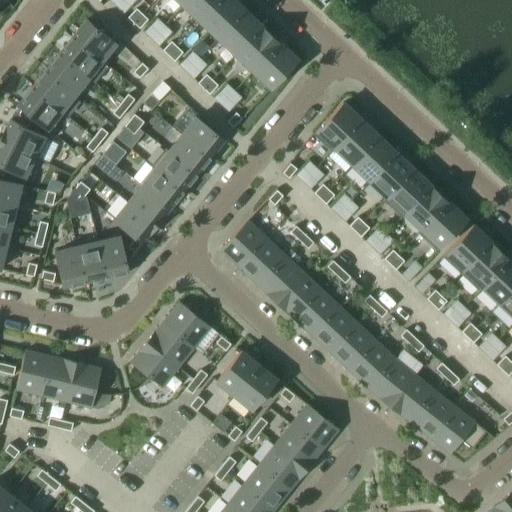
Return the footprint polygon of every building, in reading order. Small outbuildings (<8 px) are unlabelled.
[(111,0),(126,11),(134,0),(111,0)] [(199,24),(220,0),(187,0),(183,6),(181,7),(199,24)] [(216,40),(244,10),(233,0),(220,0),(199,24),(216,40)] [(134,23),(142,14),(136,9),(128,18),(134,23)] [(233,57),(262,27),(244,10),(216,40),(233,57)] [(148,20),(142,14),(134,23),(139,29),(148,20)] [(158,17),(145,31),(160,45),(173,31),(158,17)] [(115,43),(86,20),(72,38),(101,61),(115,43)] [(251,73),(279,43),(262,27),(233,57),(251,73)] [(101,61),(72,38),(58,54),(88,78),(101,61)] [(168,56),(177,47),(171,42),(163,51),(168,56)] [(271,89),(298,61),(279,43),(253,71),(270,88),(271,89)] [(183,53),(177,47),(168,56),(174,62),(183,53)] [(88,78),(58,54),(55,58),(45,71),(74,95),(75,94),(88,78)] [(139,78),(148,69),(142,64),(133,72),(139,78)] [(74,95),(45,71),(32,88),(64,114),(78,97),(75,94),(74,95)] [(203,89),(212,80),(206,75),(198,84),(203,89)] [(218,86),(212,80),(203,89),(209,94),(218,86)] [(160,99),(170,89),(162,82),(142,103),(150,110),(159,101),(160,99)] [(50,132),(64,114),(32,88),(17,106),(50,132)] [(127,109),(134,99),(128,94),(120,104),(127,109)] [(331,152),(361,120),(343,103),(313,134),(313,135),(331,152)] [(119,119),(127,109),(120,104),(113,113),(119,119)] [(236,113),(232,116),(227,122),(233,127),(242,118),(236,113)] [(27,128),(30,121),(19,115),(16,122),(27,128)] [(144,122),(134,115),(129,121),(139,129),(144,122)] [(211,158),(225,141),(196,117),(182,135),(211,158)] [(38,159),(48,138),(10,120),(0,140),(38,159)] [(349,168),(378,137),(361,120),(331,152),(349,168)] [(139,129),(129,121),(124,127),(134,135),(139,129)] [(100,143),(108,133),(101,128),(93,138),(100,143)] [(211,158),(182,135),(169,151),(168,152),(197,175),(211,158)] [(366,185),(396,153),(378,137),(349,168),(366,185)] [(92,152),(100,143),(93,138),(86,147),(92,152)] [(0,165),(28,179),(38,159),(0,140),(0,165)] [(112,142),(102,155),(116,165),(125,152),(112,142)] [(197,175),(168,152),(169,151),(165,148),(151,167),(154,170),(155,169),(184,192),(197,175)] [(383,201),(413,169),(396,153),(366,185),(383,201)] [(296,174),(312,187),(324,173),(309,160),(296,174)] [(297,169),(290,164),(282,174),(289,179),(297,169)] [(184,192),(155,169),(154,170),(141,186),(170,209),(184,192)] [(401,218),(431,186),(413,169),(383,201),(401,218)] [(15,205),(20,184),(0,178),(0,202),(15,206),(15,205)] [(90,190),(80,182),(75,188),(85,196),(90,190)] [(320,199),(328,190),(322,185),(314,193),(320,199)] [(170,209),(141,186),(128,203),(157,226),(170,209)] [(418,234),(448,202),(448,201),(432,186),(432,187),(431,186),(401,218),(418,234)] [(85,196),(75,188),(66,200),(70,218),(90,214),(85,196)] [(326,204),(334,196),(328,190),(320,199),(326,204)] [(52,205),(55,193),(47,191),(44,203),(52,205)] [(277,191),(268,200),(274,205),(283,196),(277,191)] [(332,207),(346,219),(358,205),(343,193),(332,207)] [(9,227),(14,229),(19,206),(15,205),(15,206),(0,202),(0,224),(10,227),(9,227)] [(437,251),(466,220),(467,220),(448,202),(418,234),(437,251)] [(157,226),(128,203),(114,220),(143,244),(157,226)] [(355,232),(363,223),(357,217),(349,226),(355,232)] [(239,267),(266,238),(248,221),(247,220),(220,250),(239,267)] [(45,235),(48,223),(40,221),(37,233),(45,235)] [(361,237),(369,228),(363,223),(355,232),(361,237)] [(0,246),(5,248),(9,227),(10,227),(0,224),(0,246)] [(461,274),(491,243),(473,225),(472,226),(443,257),(461,274)] [(304,234),(296,226),(290,232),(299,240),(304,234)] [(42,247),(45,235),(37,233),(34,245),(42,247)] [(313,243),(304,234),(299,240),(308,249),(313,243)] [(106,278),(98,242),(99,242),(97,237),(75,243),(76,247),(77,247),(85,283),(106,278)] [(128,273),(119,237),(99,242),(98,242),(106,278),(128,273)] [(140,246),(130,238),(125,245),(134,253),(140,246)] [(257,285),(285,255),(266,238),(239,267),(257,285)] [(508,259),(508,258),(492,243),(491,243),(461,274),(478,291),(508,259)] [(85,283),(77,247),(76,247),(55,252),(63,288),(85,283)] [(390,265),(398,256),(392,250),(384,259),(390,265)] [(275,302),(303,273),(285,255),(257,285),(275,302)] [(396,270),(404,261),(398,256),(390,265),(396,270)] [(496,307),(511,290),(511,262),(508,259),(478,291),(496,307)] [(341,269),(333,261),(327,267),(336,275),(341,269)] [(33,277),(36,265),(28,263),(25,275),(33,277)] [(350,277),(341,269),(336,275),(345,283),(350,277)] [(53,282),(55,274),(43,271),(41,279),(53,282)] [(294,319),(321,290),(303,273),(275,302),(294,319)] [(312,336),(340,307),(321,290),(294,319),(309,333),(312,336)] [(426,299),(432,305),(441,296),(435,290),(426,299)] [(511,322),(511,290),(496,307),(511,322)] [(378,303),(369,295),(364,301),(372,309),(378,303)] [(438,310),(446,301),(441,296),(432,305),(438,310)] [(458,326),(471,315),(458,301),(445,312),(458,326)] [(210,327),(179,302),(162,322),(194,347),(210,327)] [(381,318),(387,312),(378,303),(372,309),(381,318)] [(331,354),(358,324),(340,307),(312,336),(331,354)] [(194,347),(162,322),(146,342),(178,367),(184,360),(194,347)] [(467,338),(476,329),(470,323),(461,332),(467,338)] [(349,371),(377,342),(358,324),(331,354),(349,371)] [(473,343),(481,334),(476,329),(467,338),(473,343)] [(415,338),(406,330),(400,336),(409,344),(415,338)] [(492,331),(478,344),(493,359),(506,346),(492,331)] [(225,351),(231,344),(221,337),(216,343),(225,351)] [(424,346),(415,338),(409,344),(418,352),(424,346)] [(178,367),(146,342),(130,362),(150,378),(152,379),(162,387),(178,367)] [(367,388),(395,359),(377,342),(349,371),(367,388)] [(41,395),(51,356),(25,350),(16,389),(41,395)] [(234,396),(258,365),(241,351),(217,381),(234,396)] [(66,401),(75,362),(51,356),(41,395),(66,401)] [(502,371),(510,362),(505,356),(496,365),(502,371)] [(390,406),(415,375),(396,360),(395,359),(367,388),(369,389),(390,406)] [(91,407),(101,368),(75,362),(66,401),(91,407)] [(508,376),(511,371),(511,363),(510,362),(502,371),(508,376)] [(450,371),(441,363),(436,369),(445,377),(450,371)] [(13,375),(15,367),(3,364),(2,372),(13,375)] [(252,409),(276,379),(258,365),(234,396),(235,396),(252,409)] [(201,370),(193,379),(200,384),(207,375),(201,370)] [(459,379),(450,371),(445,377),(453,385),(459,379)] [(409,422),(434,390),(415,375),(390,406),(409,422)] [(192,394),(200,384),(193,379),(186,389),(192,394)] [(289,402),(294,395),(285,388),(280,394),(289,402)] [(429,437),(454,406),(434,390),(409,422),(429,437)] [(106,409),(111,395),(99,391),(95,405),(106,409)] [(190,406),(196,411),(204,401),(197,396),(190,406)] [(322,449),(338,429),(307,404),(290,424),(322,449)] [(486,431),(454,406),(429,437),(449,454),(450,454),(461,440),(472,449),(485,432),(486,431)] [(21,419),(23,411),(11,408),(9,416),(21,419)] [(511,411),(503,419),(508,425),(511,421),(511,411)] [(221,413),(213,423),(223,431),(231,422),(221,413)] [(59,428),(61,420),(49,417),(47,425),(59,428)] [(260,417),(253,427),(259,432),(267,423),(260,417)] [(71,431),(73,423),(61,420),(59,428),(71,431)] [(322,449),(290,424),(276,442),(275,444),(306,469),(322,449)] [(242,432),(235,426),(228,436),(234,441),(242,432)] [(252,441),(259,432),(253,427),(245,436),(252,441)] [(19,451),(10,444),(5,450),(14,458),(19,451)] [(305,470),(306,469),(275,444),(259,464),(290,489),(305,470)] [(229,457),(222,466),(228,471),(236,462),(229,457)] [(275,509),(290,489),(259,464),(243,483),(275,509)] [(220,481),(228,471),(222,466),(214,476),(220,481)] [(51,477),(42,469),(37,476),(46,483),(51,477)] [(61,484),(51,477),(46,483),(56,491),(61,484)] [(271,511),(275,509),(243,483),(227,503),(238,511),(271,511)] [(0,506),(9,495),(0,487),(0,506)] [(511,491),(503,499),(511,509),(511,491)] [(0,511),(23,511),(26,508),(9,495),(0,506),(0,511)] [(85,504),(75,496),(70,503),(80,510),(85,504)] [(198,496),(190,506),(196,511),(204,501),(198,496)] [(511,511),(511,509),(503,499),(487,511),(511,511)] [(238,511),(227,503),(225,506),(220,511),(238,511)]
